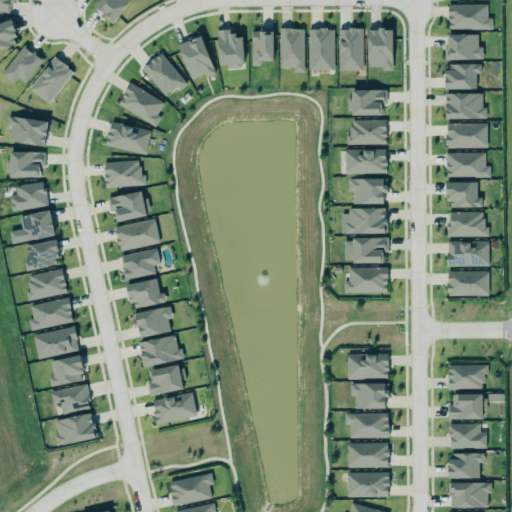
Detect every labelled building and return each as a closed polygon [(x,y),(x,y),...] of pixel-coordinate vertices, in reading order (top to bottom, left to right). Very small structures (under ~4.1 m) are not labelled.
[(0,0),(12,0),(12,2),(9,1),(7,12),(0,10),(0,0)] [(95,0),(93,3),(101,11),(99,14),(110,23),(127,0),(95,0)] [(491,29),(491,18),(487,18),(486,5),(447,5),(447,30),(491,29)] [(0,20),(8,17),(13,29),(12,29),(15,35),(11,36),(14,43),(0,48),(0,20)] [(277,26),(302,26),(302,71),(291,71),(291,66),(277,66),(277,26)] [(325,28),(331,28),(331,68),(307,69),(307,28),(313,27),(317,28),(318,26),(325,26),(325,28)] [(336,28),(336,69),(360,69),(360,27),(356,27),(353,27),(353,26),(347,26),(347,28),(342,27),(336,28)] [(366,29),(366,63),(367,66),(379,66),(379,69),(391,70),(391,27),(385,27),(380,29),(382,26),(376,26),(376,29),(366,29)] [(215,29),(218,63),(225,63),(226,68),(238,67),(238,61),(242,61),(240,35),(234,36),(233,31),(226,32),(226,28),(215,29)] [(250,30),(249,65),(258,65),(258,59),(271,59),(272,29),(258,29),(258,30),(250,30)] [(175,43),(187,39),(187,40),(190,39),(189,37),(199,34),(214,73),(203,77),(202,74),(189,79),(175,43)] [(477,34),(445,35),(445,60),(482,60),(482,47),(477,47),(477,34)] [(23,84),(41,62),(23,46),(0,74),(12,84),(17,78),(23,84)] [(159,52),(185,83),(177,90),(174,86),(168,92),(166,91),(163,94),(140,67),(149,60),(148,59),(153,55),(154,56),(159,52)] [(52,55),(60,61),(61,61),(66,65),(65,66),(71,71),(47,102),(28,87),(52,55)] [(445,90),(475,89),(475,74),(480,74),(480,64),(445,64),(445,90)] [(128,81),(162,102),(155,114),(159,116),(153,126),(116,103),(120,96),(120,95),(122,91),(122,90),(128,81)] [(350,88),(350,97),(345,97),(345,109),(349,109),(349,114),(379,114),(379,103),(385,103),(385,88),(350,88)] [(484,117),(443,118),(443,91),(480,91),(480,106),(484,106),(484,117)] [(6,115),(46,120),(44,134),(43,134),(42,145),(6,140),(8,126),(4,125),(6,115)] [(385,120),(348,120),(348,144),(385,145),(385,120)] [(444,122),(444,133),(443,133),(443,144),(445,144),(445,147),(485,147),(485,122),(444,122)] [(150,131),(109,123),(104,146),(145,155),(150,131)] [(342,148),(343,173),(358,173),(360,172),(381,172),(381,173),(384,173),(384,168),(377,168),(384,164),(384,159),(378,160),(381,158),(383,158),(383,148),(361,148),(361,153),(355,153),(355,148),(342,148)] [(7,150),(42,150),(42,164),(38,164),(38,176),(7,176),(7,171),(3,171),(3,159),(7,159),(7,150)] [(444,152),(483,151),(483,165),(488,165),(488,176),(444,176),(444,152)] [(142,174),(143,183),(103,186),(101,162),(135,159),(135,165),(138,165),(139,174),(142,174)] [(381,202),(381,191),(385,191),(385,177),(346,177),(346,190),(351,190),(351,203),(381,202)] [(13,185),(14,193),(7,194),(10,210),(25,208),(27,207),(43,204),(45,203),(43,187),(41,188),(40,181),(13,185)] [(446,182),(447,208),(481,207),(481,197),(476,198),(476,182),(446,182)] [(109,212),(114,211),(116,222),(145,216),(140,191),(106,199),(109,212)] [(346,207),(383,206),(383,218),(384,218),(385,231),(342,232),(342,222),(347,221),(346,207)] [(18,216),(48,209),(53,233),(18,241),(15,229),(20,228),(18,216)] [(444,235),(487,235),(486,225),(482,225),(482,217),(480,216),(480,210),(446,210),(446,221),(444,221),(444,235)] [(112,225),(152,217),(157,241),(118,250),(117,243),(115,244),(114,237),(115,236),(112,225)] [(23,244),(27,259),(22,260),(24,270),(56,263),(55,258),(49,260),(46,258),(57,256),(53,238),(23,244)] [(351,264),(382,263),(381,253),(387,253),(387,238),(343,239),(343,260),(351,260),(351,264)] [(444,265),(486,264),(486,240),(446,240),(446,251),(444,251),(444,265)] [(118,254),(154,247),(157,262),(150,264),(152,272),(123,278),(118,254)] [(60,267),(62,278),(64,284),(63,284),(65,291),(26,300),(24,290),(27,289),(25,281),(28,280),(26,274),(60,267)] [(347,269),(382,270),(382,292),(343,292),(343,283),(347,279),(347,269)] [(444,269),(487,269),(486,294),(447,294),(447,291),(444,291),(444,269)] [(126,285),(132,310),(165,302),(163,293),(159,294),(155,279),(126,285)] [(28,304),(30,317),(26,318),(29,329),(71,321),(66,297),(28,304)] [(133,311),(167,305),(169,316),(166,317),(168,330),(138,336),(133,311)] [(32,335),(37,360),(78,351),(73,327),(32,335)] [(136,341),(144,339),(159,335),(172,334),(175,347),(179,346),(181,357),(141,365),(136,341)] [(344,353),(386,352),(386,377),(345,378),(344,353)] [(49,387),(83,381),(78,356),(49,361),(52,377),(48,378),(49,387)] [(146,368),(176,362),(177,367),(181,366),(184,379),(180,380),(181,386),(147,394),(145,381),(149,380),(146,368)] [(446,364),(446,370),(445,370),(445,377),(446,377),(446,388),(480,387),(480,382),(482,382),(482,373),(485,373),(485,363),(446,364)] [(48,391),(84,383),(88,400),(85,400),(87,409),(60,415),(58,405),(51,406),(48,391)] [(387,383),(349,384),(349,397),(354,397),(354,409),(384,409),(384,398),(388,398),(387,383)] [(150,399),(190,390),(195,415),(154,424),(151,410),(152,409),(150,399)] [(447,420),(484,419),(483,394),(451,395),(452,405),(447,405),(447,420)] [(88,411),(90,422),(93,421),(94,428),(95,436),(54,445),(52,435),(56,434),(53,420),(55,420),(54,419),(88,411)] [(349,438),(387,438),(387,413),(343,414),(343,425),(349,425),(349,438)] [(448,449),(485,448),(485,432),(479,433),(479,424),(448,424),(448,449)] [(385,466),(345,466),(345,442),(384,441),(385,448),(387,448),(387,455),(385,455),(385,466)] [(477,476),(447,476),(446,457),(450,457),(450,452),(482,451),(482,461),(477,461),(477,476)] [(344,471),(387,470),(387,484),(385,485),(385,495),(345,496),(344,471)] [(173,506),(210,498),(208,485),(212,484),(210,473),(167,482),(173,506)] [(448,481),(489,481),(489,492),(485,492),(485,506),(449,506),(449,495),(446,495),(446,482),(448,482),(448,481)] [(173,511),(173,510),(211,502),(214,511),(210,511),(173,511)] [(382,511),(350,503),(347,511),(382,511)]
